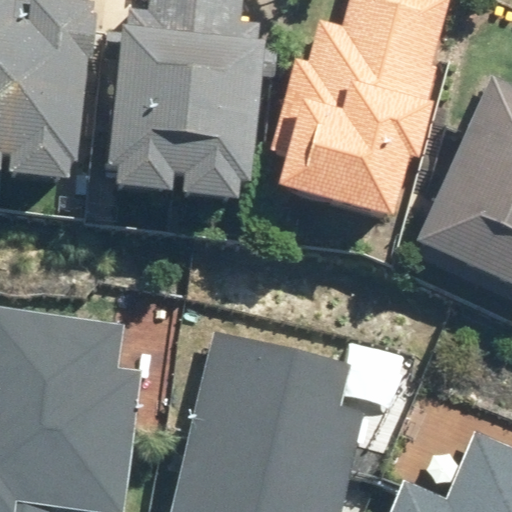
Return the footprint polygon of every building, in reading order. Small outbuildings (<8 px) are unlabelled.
[(67,1),(66,0),(0,0),(0,168),(9,169),(7,187),(64,192),(67,176),(74,178),(85,71),(90,71),(96,24),(91,22),(93,12),(85,12),(87,3),(67,1)] [(240,28),(243,0),(150,0),(149,16),(131,14),(128,35),(122,35),(122,41),(106,39),(103,72),(116,73),(103,180),(116,181),(113,200),(169,207),(170,190),(181,190),(180,208),(235,215),(238,197),(248,199),(262,86),(275,87),(277,57),(266,57),(266,51),(256,51),(259,32),(240,28)] [(431,70),(448,1),(444,0),(351,0),(343,30),(319,25),(307,69),(294,65),(269,160),(284,165),(275,201),(391,234),(408,172),(419,175),(434,116),(428,113),(439,72),(431,70)] [(511,88),(492,79),(414,253),(511,295),(511,88)] [(0,315),(0,511),(44,511),(45,505),(101,511),(117,511),(135,377),(110,374),(115,330),(0,315)] [(213,338),(173,511),(336,511),(357,420),(333,414),(343,368),(213,338)] [(405,511),(511,511),(511,442),(480,428),(441,511),(440,511),(411,499),(405,511)]
